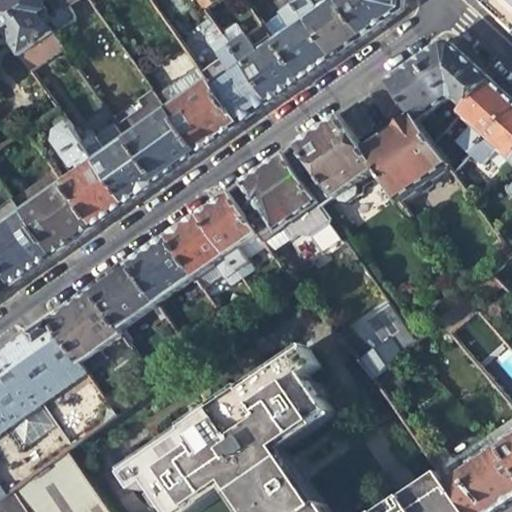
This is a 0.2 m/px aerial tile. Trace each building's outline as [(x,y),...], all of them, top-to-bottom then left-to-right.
[(49,12),(41,0),(11,0),(0,7),(0,23),(10,39),(24,58),(57,36),(43,16),(49,12)] [(41,0),(49,12),(62,3),(60,0),(41,0)] [(67,11),(80,0),(60,0),(62,3),(67,11)] [(197,0),(206,12),(215,6),(210,0),(197,0)] [(304,0),(295,6),(334,62),(340,57),(364,40),(337,1),(320,13),(310,0),(304,0)] [(335,0),(310,0),(320,13),(337,1),(335,0)] [(335,0),(337,1),(364,40),(387,24),(404,12),(405,2),(402,0),(335,0)] [(511,0),(476,0),(484,7),(511,32),(511,0)] [(281,15),(284,19),(292,32),(275,43),(303,83),(326,67),(334,62),(295,6),(281,15)] [(267,31),(272,38),(275,43),(292,32),(284,19),(267,31)] [(0,45),(10,39),(0,23),(0,45)] [(227,41),(216,26),(211,30),(207,34),(206,39),(207,44),(212,51),(214,49),(227,41)] [(67,50),(57,36),(24,58),(34,73),(67,50)] [(249,37),(233,49),(272,105),(279,100),(303,83),(275,43),(272,38),(257,49),(249,37)] [(223,61),(204,75),(241,128),(263,112),(272,105),(233,49),(227,41),(214,49),(223,61)] [(457,103),(467,112),(493,83),(453,46),(444,46),(406,73),(390,84),(419,126),(452,102),(457,103)] [(200,71),(159,101),(200,157),(220,143),(241,128),(204,75),(200,71)] [(462,146),(474,158),(511,115),(511,100),(493,83),(467,112),(462,117),(476,130),(468,139),(462,146)] [(450,170),(419,126),(390,84),(374,95),(389,118),(395,118),(404,113),(407,118),(405,119),(408,123),(393,134),(366,152),(379,171),(402,204),(417,193),(424,194),(432,189),(433,182),(450,170)] [(144,111),(120,127),(130,141),(160,185),(185,167),(200,157),(159,101),(154,94),(139,104),(144,111)] [(359,106),(342,117),(361,144),(375,134),(374,128),(359,106)] [(87,172),(66,187),(96,231),(121,213),(128,208),(80,140),(61,112),(51,118),(63,136),(61,144),(79,170),(84,167),(87,172)] [(501,153),(511,163),(511,115),(474,158),(486,168),(501,153)] [(356,188),(379,171),(366,152),(361,144),(342,117),(296,150),(287,157),(324,210),(339,200),(342,203),(346,205),(357,196),(358,191),(356,188)] [(453,126),(468,139),(476,130),(462,117),(453,126)] [(120,127),(101,141),(110,154),(130,141),(120,127)] [(94,131),(80,140),(128,208),(137,201),(160,185),(130,141),(110,154),(101,141),(94,131)] [(334,223),(324,210),(287,157),(246,186),(233,195),(260,236),(266,245),(287,231),(300,248),(334,223)] [(57,174),(16,202),(25,215),(66,187),(57,174)] [(66,187),(25,215),(54,260),(76,244),(96,231),(66,187)] [(255,274),(247,261),(240,250),(260,236),(233,195),(210,211),(200,218),(243,282),(255,274)] [(0,212),(0,270),(13,289),(36,273),(54,260),(25,215),(16,202),(0,212)] [(231,291),(243,282),(200,218),(194,223),(170,239),(197,279),(215,267),(222,278),(231,291)] [(496,235),(504,227),(498,222),(492,228),(496,235)] [(267,248),(266,245),(260,236),(240,250),(247,261),(267,248)] [(196,291),(202,287),(197,279),(170,239),(154,251),(132,266),(160,308),(193,285),(196,291)] [(123,335),(160,308),(132,266),(114,279),(94,292),(123,335)] [(205,291),(222,278),(215,267),(197,279),(202,287),(205,291)] [(0,298),(13,289),(0,270),(0,298)] [(418,345),(379,290),(352,313),(372,336),(351,355),(375,382),(418,345)] [(125,338),(123,335),(94,292),(76,305),(53,321),(89,375),(109,360),(104,353),(125,338)] [(89,375),(53,321),(36,333),(0,358),(0,506),(17,495),(70,456),(95,438),(120,420),(89,375)] [(511,350),(511,348),(497,357),(511,379),(511,350)] [(465,511),(446,485),(440,476),(387,511),(326,511),(324,508),(319,511),(280,452),(333,416),(308,378),(320,370),(309,355),(247,397),(245,394),(189,432),(186,435),(187,437),(128,478),(138,494),(151,486),(168,511),(192,511),(231,486),(248,511),(465,511)] [(511,440),(498,449),(511,469),(511,440)] [(511,469),(498,449),(446,485),(465,511),(502,511),(511,505),(511,469)] [(111,511),(70,456),(17,495),(29,511),(111,511)] [(0,511),(29,511),(17,495),(0,506),(0,511)]
